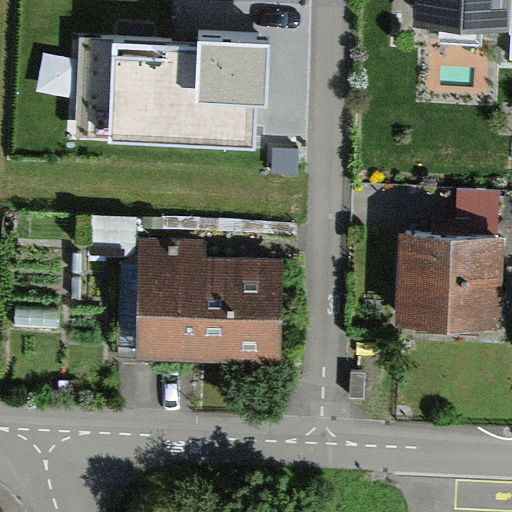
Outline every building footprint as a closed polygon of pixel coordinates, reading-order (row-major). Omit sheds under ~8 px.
[(511,0),(407,0),(407,31),(511,34),(511,0)] [(276,114),(316,113),(313,26),(273,27),(276,114)] [(198,28),(198,40),(101,34),(98,98),(112,98),(110,130),(255,138),(258,93),(265,93),(269,32),(198,28)] [(447,233),(509,233),(509,189),(447,188),(447,233)] [(479,324),(481,235),(389,232),(387,321),(479,324)] [(131,353),(265,357),(268,261),(134,257),(131,353)]
